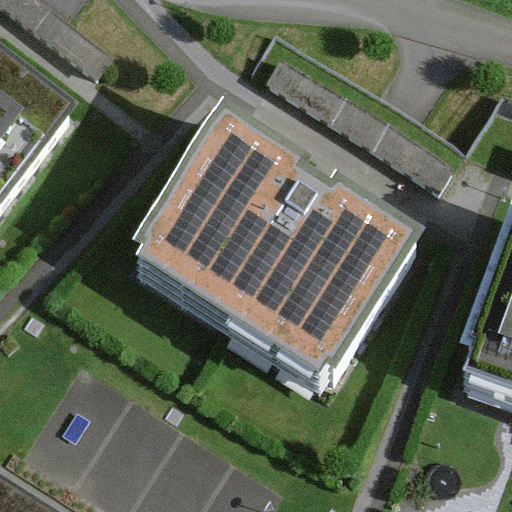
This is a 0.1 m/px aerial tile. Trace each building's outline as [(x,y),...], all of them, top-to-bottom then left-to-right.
[(118,66),(32,0),(0,0),(0,13),(99,90),(118,66)] [(0,232),(84,124),(0,59),(0,232)] [(458,181),(284,71),(272,89),(446,200),(458,181)] [(447,254),(228,118),(131,275),(350,411),(447,254)] [(511,257),(473,361),(492,367),(482,393),(511,403),(511,257)] [(183,438),(146,511),(270,511),(283,488),(183,438)] [(0,511),(18,511),(0,500),(0,511)]
